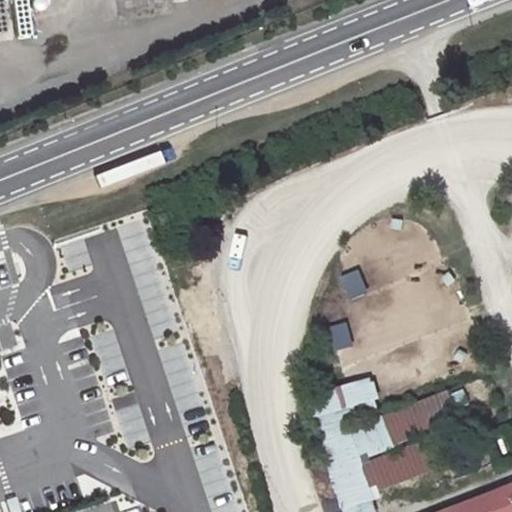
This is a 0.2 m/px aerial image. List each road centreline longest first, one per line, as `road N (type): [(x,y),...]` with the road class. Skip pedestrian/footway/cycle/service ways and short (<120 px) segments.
road 1 (secondary): [(450,0),(0,182)]
road 2 (track): [(448,142),(337,199),(289,250),(266,296),(261,370),(269,448),(292,511)]
road 3 (track): [(431,7),(436,107),(511,320)]
